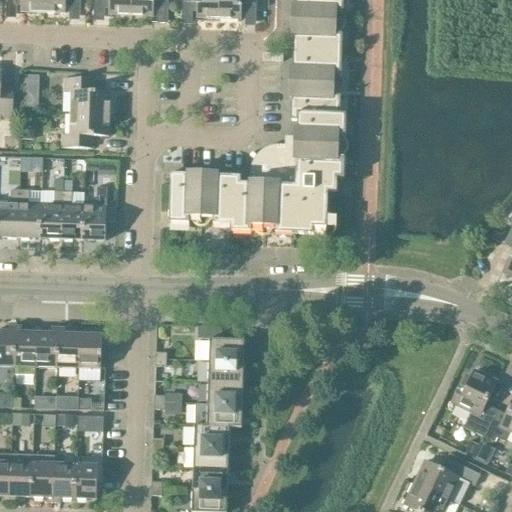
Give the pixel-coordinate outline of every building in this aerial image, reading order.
[(43,13),(43,0),(20,0),(21,12),(43,13)] [(43,0),(43,13),(65,13),(65,0),(43,0)] [(131,16),(131,0),(107,0),(109,0),(108,15),(131,16)] [(131,0),(131,16),(153,16),(153,2),(166,2),(165,0),(131,0)] [(187,176),(171,176),(169,224),(188,225),(188,218),(213,219),(213,225),(231,226),(230,233),(251,234),(251,226),(275,227),(275,234),(313,236),(313,229),(326,229),(327,194),(336,194),(337,186),(337,179),(343,180),(344,160),(337,159),(338,135),(345,136),(346,115),(339,115),(340,96),(333,96),(334,73),(340,73),(342,34),(335,34),(336,10),(343,11),(343,0),(294,0),(294,6),(292,6),(291,36),(293,36),(292,68),(290,68),(289,99),(291,99),(291,121),(297,121),(297,131),(294,131),(294,150),(284,150),(284,146),(281,146),(277,146),(271,146),(268,147),(263,150),(260,152),(256,155),(252,162),(250,171),(249,185),(240,184),(240,178),(218,177),(218,175),(187,173),(187,176)] [(218,21),(219,0),(183,0),(184,3),(196,4),(196,20),(218,21)] [(219,0),(218,21),(241,21),(241,5),(254,6),(254,0),(219,0)] [(0,72),(0,119),(13,120),(14,95),(1,94),(2,73),(0,72)] [(70,114),(109,116),(109,94),(88,93),(88,81),(64,80),(63,93),(71,93),(70,114)] [(108,138),(109,116),(70,114),(69,136),(63,136),(62,149),(87,150),(87,137),(108,138)] [(20,180),(20,191),(28,191),(29,180),(20,180)] [(41,205),(39,239),(50,240),(50,241),(61,242),(63,193),(62,193),(63,181),(54,181),(53,193),(53,206),(41,205)] [(63,182),(63,193),(71,193),(71,183),(63,182)] [(84,207),(83,241),(104,242),(105,223),(115,223),(116,209),(105,209),(106,189),(97,189),(96,207),(84,207)] [(18,240),(20,192),(10,191),(10,204),(0,203),(0,237),(6,238),(6,240),(18,240)] [(39,239),(41,205),(28,205),(28,192),(20,192),(18,240),(29,241),(29,239),(39,239)] [(83,241),(84,207),(71,206),(71,194),(63,193),(61,242),(72,242),(72,240),(83,241)] [(511,278),(511,226),(503,245),(511,249),(511,253),(502,274),(511,278)] [(496,230),(493,237),(499,240),(502,233),(496,230)] [(0,367),(14,367),(15,328),(8,328),(8,329),(9,329),(9,333),(0,332),(0,367)] [(22,329),(22,328),(15,328),(14,367),(14,376),(35,376),(35,368),(37,334),(20,334),(20,329),(22,329)] [(208,362),(209,362),(243,363),(244,341),(221,341),(222,329),(197,328),(197,340),(209,340),(208,362)] [(57,369),(58,330),(51,329),(51,330),(52,330),(52,335),(37,334),(35,368),(57,369)] [(79,369),(80,335),(63,335),(63,331),(65,331),(65,330),(58,330),(57,369),(79,369)] [(80,335),(79,369),(100,370),(101,336),(80,335)] [(243,363),(209,362),(208,362),(208,384),(242,385),(243,363)] [(483,438),(496,411),(485,405),(496,383),(474,372),(464,393),(457,390),(451,403),(470,413),(463,428),(483,438)] [(242,407),(242,385),(208,384),(207,405),(242,407)] [(4,399),(4,409),(13,409),(13,399),(4,399)] [(20,410),(21,399),(13,399),(13,409),(20,410)] [(78,411),(90,412),(91,400),(79,399),(78,411)] [(48,400),(47,410),(56,411),(56,400),(48,400)] [(57,410),(72,411),(73,401),(58,400),(57,410)] [(511,433),(511,403),(506,416),(496,411),(483,438),(494,443),(496,438),(504,443),(509,432),(511,433)] [(195,405),(194,426),(206,427),(206,426),(206,427),(229,428),(229,429),(241,429),(242,407),(207,405),(195,405)] [(12,425),(29,426),(29,416),(12,415),(12,425)] [(55,429),(55,417),(43,416),(43,428),(55,429)] [(72,417),(57,417),(57,427),(72,427),(72,417)] [(102,419),(91,419),(91,424),(96,430),(102,430),(102,419)] [(206,426),(206,427),(194,426),(193,448),(228,450),(229,429),(241,429),(229,429),(229,428),(206,427),(206,426)] [(468,442),(463,454),(472,458),(477,446),(468,442)] [(227,471),(228,450),(193,448),(193,470),(227,471)] [(11,456),(10,464),(0,463),(0,497),(4,497),(4,502),(1,502),(1,503),(9,503),(11,456)] [(31,498),(32,456),(11,456),(9,503),(16,504),(16,503),(14,503),(15,498),(31,498)] [(54,465),(54,457),(32,456),(31,498),(46,499),(46,503),(44,503),(44,504),(52,505),(54,465)] [(414,484),(449,501),(459,480),(474,487),(479,476),(448,461),(443,471),(425,462),(414,484)] [(74,500),(75,466),(54,465),(52,505),(60,505),(60,503),(58,503),(58,499),(74,500)] [(96,501),(97,467),(75,466),(74,500),(96,501)] [(227,493),(227,471),(193,470),(192,491),(227,493)] [(443,511),(449,501),(414,484),(403,506),(416,511),(443,511)] [(226,511),(227,493),(192,491),(191,511),(226,511)]
